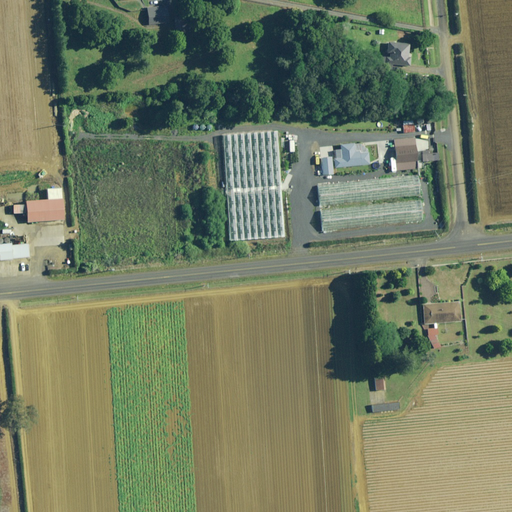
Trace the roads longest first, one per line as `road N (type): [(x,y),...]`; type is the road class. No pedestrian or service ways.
road 1 (tertiary): [(463,247),(0,293)]
road 2 (residential): [(439,0),(463,247)]
